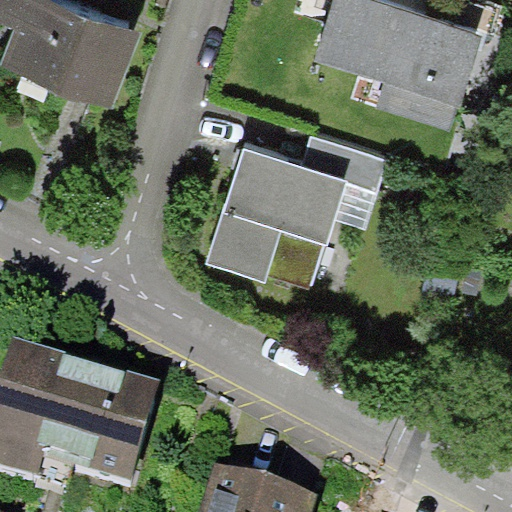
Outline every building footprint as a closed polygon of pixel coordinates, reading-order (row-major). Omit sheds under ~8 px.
[(0,0),(0,16),(13,21),(0,59),(0,62),(107,99),(132,28),(52,0),(0,0)] [(476,29),(384,0),(328,0),(311,54),(381,76),(371,106),(444,129),(476,29)] [(346,178),(239,143),(201,258),(309,293),(346,178)] [(174,402),(21,360),(0,424),(0,478),(46,494),(54,472),(145,502),(174,402)] [(306,511),(308,509),(208,480),(198,511),(306,511)]
